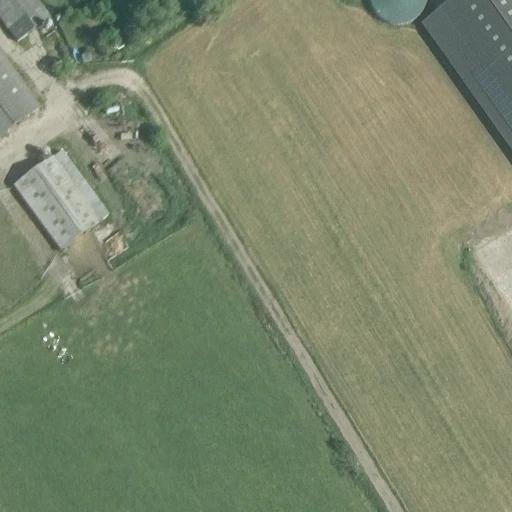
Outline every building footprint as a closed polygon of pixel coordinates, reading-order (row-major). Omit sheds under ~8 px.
[(48,21),(32,0),(0,0),(0,23),(15,45),(48,21)] [(420,22),(420,0),(370,0),(370,20),(420,22)] [(511,0),(463,0),(425,27),(511,150),(511,0)] [(0,137),(41,107),(0,51),(0,137)] [(54,158),(15,186),(62,250),(101,222),(54,158)]
